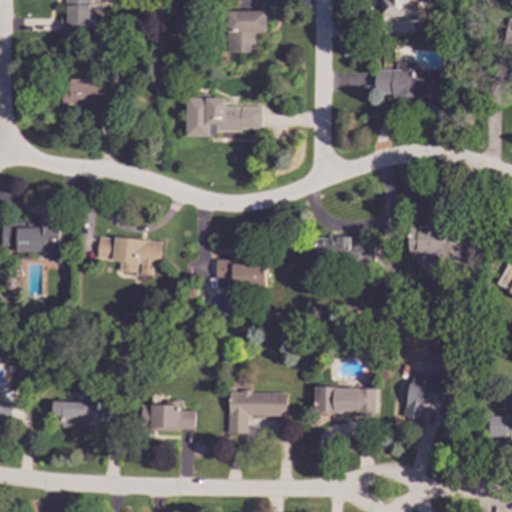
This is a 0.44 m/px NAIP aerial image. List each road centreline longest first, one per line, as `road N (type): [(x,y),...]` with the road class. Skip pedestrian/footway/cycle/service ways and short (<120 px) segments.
road 1 (residential): [(511,180),(455,158),(406,156),(272,200),(224,205),(130,177),(0,156)]
road 2 (residential): [(0,477),(68,486),(349,491)]
road 3 (residential): [(326,177),(321,0)]
